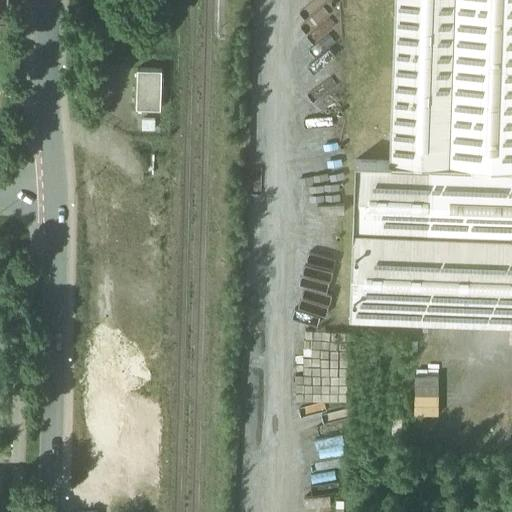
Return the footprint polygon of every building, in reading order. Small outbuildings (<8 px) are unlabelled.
[(0,0),(0,22),(9,23),(9,0),(0,0)] [(511,0),(409,0),(404,163),(360,162),(355,315),(511,320),(511,0)] [(162,69),(137,68),(136,107),(161,108),(162,69)] [(154,118),(142,117),(142,127),(154,128),(154,118)] [(297,350),(298,400),(348,400),(348,344),(314,344),(314,350),(297,350)] [(117,351),(76,351),(72,480),(114,481),(117,351)] [(439,413),(439,375),(416,375),(416,413),(439,413)]
